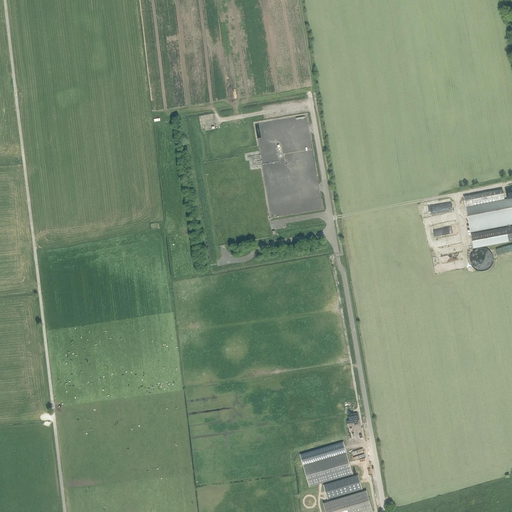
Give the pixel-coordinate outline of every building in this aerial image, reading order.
[(503,190),(488,193),(464,197),(470,232),(511,224),(511,187),(505,188),(507,199),(505,200),(503,190)] [(441,222),(448,220),(446,214),(439,216),(441,222)] [(459,225),(434,230),(436,237),(461,232),(459,225)] [(511,226),(471,234),(474,249),(511,241),(511,226)] [(498,254),(511,250),(511,244),(497,249),(498,254)] [(439,262),(460,259),(460,253),(447,255),(447,256),(438,257),(439,262)] [(352,452),(354,459),(366,456),(364,448),(352,452)] [(353,474),(346,453),(303,466),(309,487),(353,474)] [(323,501),(358,491),(353,477),(319,487),(323,501)] [(366,491),(323,504),(325,511),(369,511),(372,511),(366,491)]
